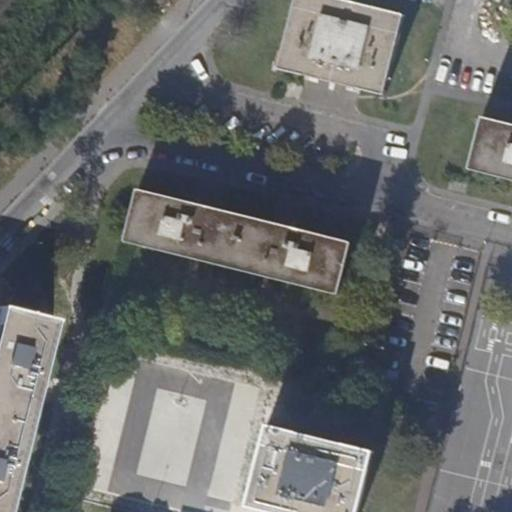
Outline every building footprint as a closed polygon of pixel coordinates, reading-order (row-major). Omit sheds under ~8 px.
[(404,15),(345,0),(294,0),(277,69),(384,96),(404,15)] [(511,125),(480,118),(467,169),(511,179),(511,125)] [(135,190),(123,239),(338,292),(350,243),(135,190)] [(0,511),(2,511),(50,319),(0,306),(0,511)] [(356,511),(372,449),(266,424),(246,509),(255,511),(356,511)]
